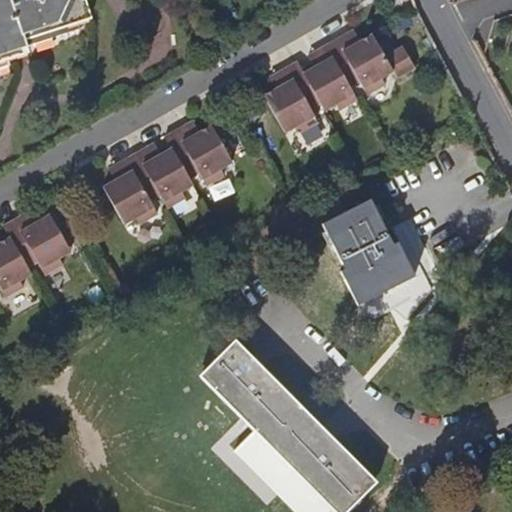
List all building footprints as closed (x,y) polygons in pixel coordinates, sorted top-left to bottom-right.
[(0,0),(0,65),(9,63),(7,57),(26,51),(24,43),(77,26),(76,22),(86,18),(80,0),(0,0)] [(391,63),(379,40),(361,50),(355,39),(332,52),(356,93),(365,87),(373,100),(391,90),(387,84),(399,77),(391,63)] [(356,93),(332,52),(320,58),(326,69),(310,78),(326,109),(329,116),(342,109),(345,116),(363,106),(356,93)] [(410,53),(391,63),(399,77),(404,84),(422,74),(410,53)] [(326,109),(310,78),(308,75),(304,67),(286,77),(281,80),(287,91),(271,100),(290,137),(302,131),(305,137),(323,128),(317,114),(326,109)] [(263,111),(255,116),(260,123),(268,118),(263,111)] [(237,166),(216,130),(199,139),(193,128),(170,141),(175,149),(176,151),(194,182),(203,176),(211,189),(229,179),(225,173),(237,166)] [(194,182),(176,151),(160,160),(154,149),(141,156),(164,198),(171,211),(189,201),(186,195),(198,188),(194,182)] [(164,198),(141,156),(125,165),(119,168),(126,180),(108,189),(128,226),(140,220),(143,227),(161,216),(154,203),(164,198)] [(398,238),(375,193),(330,216),(352,260),(347,262),(364,296),(418,269),(401,236),(398,238)] [(74,253),(54,217),(36,227),(30,215),(12,225),(18,237),(14,239),(31,269),(41,263),(48,277),(66,266),(62,260),(74,253)] [(31,269),(14,239),(0,246),(0,286),(2,285),(8,298),(26,288),(23,282),(35,276),(31,269)] [(344,511),(379,481),(246,336),(211,369),(262,426),(259,430),(257,434),(259,440),(286,481),(293,483),(296,480),(305,472),(341,511),(344,511)]
